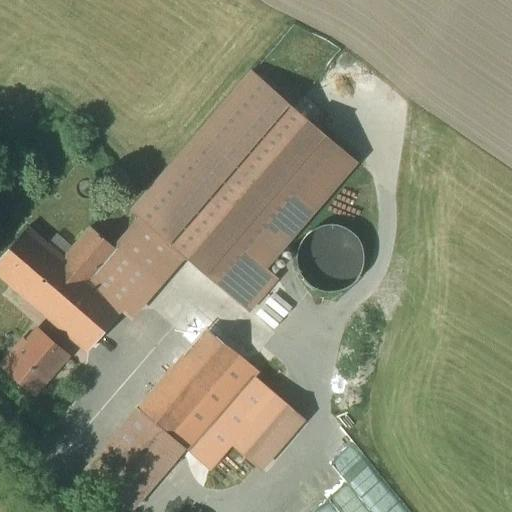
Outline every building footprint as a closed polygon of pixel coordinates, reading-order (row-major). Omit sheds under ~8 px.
[(92,228),(63,260),(89,283),(54,322),(87,350),(175,248),(248,311),(276,279),(264,268),(355,163),(252,74),(134,211),(141,218),(115,248),(92,228)] [(302,242),(299,249),(297,256),(297,263),(299,270),(302,277),(307,282),(313,287),(319,290),(326,292),(333,292),(340,291),(347,288),(353,284),(358,278),(361,272),(363,265),(364,258),(363,251),(360,244),(356,238),(351,233),(345,229),(339,226),(331,226),(324,226),(317,228),(311,232),(306,237),(302,242)] [(0,259),(0,275),(54,322),(89,283),(63,260),(26,229),(0,259)] [(139,511),(267,361),(209,312),(81,460),(135,511),(139,511)] [(23,341),(2,365),(35,394),(67,357),(37,331),(26,344),(23,341)] [(274,395),(231,443),(263,471),(305,422),(274,395)]
